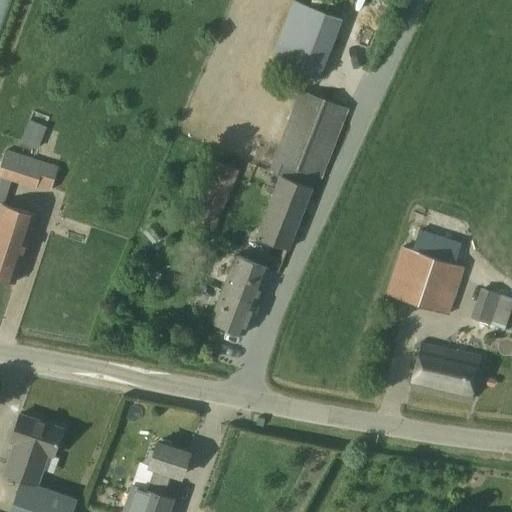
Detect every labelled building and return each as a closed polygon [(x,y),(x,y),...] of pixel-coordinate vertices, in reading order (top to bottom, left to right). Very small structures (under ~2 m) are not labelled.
[(0,0),(0,30),(10,0),(0,0)] [(296,0),(273,61),(319,78),(342,17),(296,0)] [(277,175),(281,164),(315,176),(321,178),(348,108),(299,90),(268,171),(277,175)] [(21,141),(20,142),(38,149),(46,127),(30,121),(29,120),(21,141)] [(6,150),(0,166),(0,177),(35,188),(36,187),(50,192),(58,167),(6,150)] [(199,198),(184,235),(208,245),(222,209),(223,209),(238,170),(213,160),(199,198)] [(279,175),(311,187),(315,176),(281,164),(277,175),(279,175)] [(279,175),(267,206),(258,229),(255,236),(288,249),(313,188),(311,187),(279,175)] [(0,203),(0,277),(14,282),(36,215),(0,203)] [(418,230),(412,250),(453,263),(460,244),(418,230)] [(464,266),(453,263),(412,250),(401,246),(385,294),(449,314),(464,266)] [(236,255),(210,320),(244,334),(269,268),(236,255)] [(503,295),(496,293),(485,289),(480,287),(470,318),(492,325),(503,295)] [(511,297),(503,295),(492,325),(504,329),(511,304),(511,297)] [(422,342),(411,386),(470,400),(480,356),(422,342)] [(109,405),(87,396),(69,441),(70,442),(66,453),(85,460),(90,449),(91,450),(109,405)] [(72,511),(77,500),(36,486),(47,454),(53,456),(63,429),(19,414),(9,441),(14,443),(3,474),(21,480),(10,511),(72,511)] [(168,511),(173,498),(163,495),(170,474),(181,477),(189,452),(171,446),(173,443),(161,439),(160,442),(157,441),(154,451),(150,449),(145,463),(149,464),(148,466),(154,468),(147,489),(132,484),(122,511),(168,511)]
